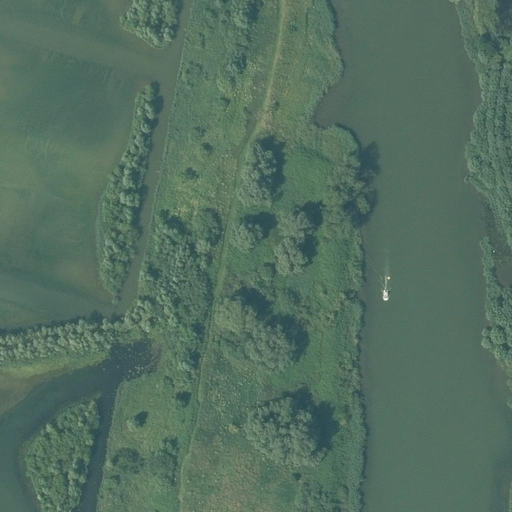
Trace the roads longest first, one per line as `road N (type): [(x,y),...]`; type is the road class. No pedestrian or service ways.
road 1 (track): [(218,295),(277,22)]
road 2 (track): [(175,511),(218,295)]
